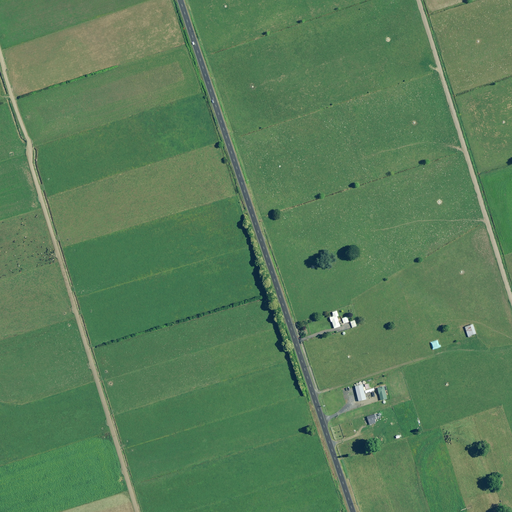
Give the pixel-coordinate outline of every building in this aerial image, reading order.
[(339,316),(338,311),(333,312),(334,317),(330,318),(332,322),(333,322),(335,329),(341,327),(338,316),(339,316)] [(477,334),(474,324),(465,327),(469,337),(472,336),(477,334)] [(441,347),(439,340),(430,343),(433,350),(441,347)] [(367,400),(363,385),(356,387),(359,401),(367,400)] [(388,399),(386,391),(388,391),(387,386),(385,387),(378,388),(381,401),(388,399)]
